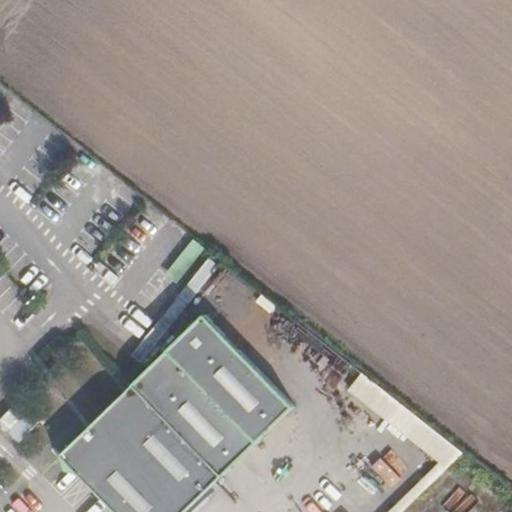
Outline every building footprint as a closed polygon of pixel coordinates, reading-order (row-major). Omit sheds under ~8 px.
[(124,369),(203,272),(194,264),(115,361),(124,369)] [(196,319),(51,461),(101,511),(181,511),(287,407),(196,319)] [(359,377),(348,395),(453,462),(465,444),(359,377)] [(0,423),(20,442),(42,418),(21,398),(0,419),(0,423)] [(339,429),(358,410),(349,401),(330,420),(339,429)]
